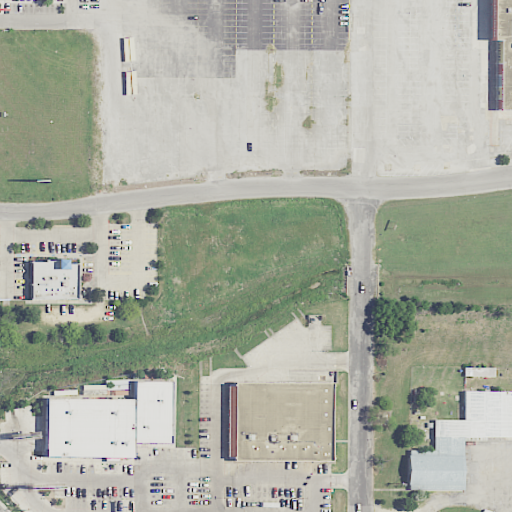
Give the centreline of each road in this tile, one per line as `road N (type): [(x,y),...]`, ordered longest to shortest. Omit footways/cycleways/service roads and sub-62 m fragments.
road 1 (residential): [(361,190),(0,211)]
road 2 (residential): [(361,190),(360,511)]
road 3 (residential): [(511,179),(361,190)]
